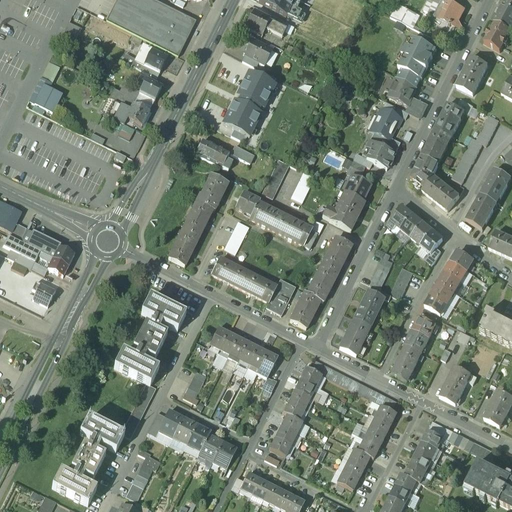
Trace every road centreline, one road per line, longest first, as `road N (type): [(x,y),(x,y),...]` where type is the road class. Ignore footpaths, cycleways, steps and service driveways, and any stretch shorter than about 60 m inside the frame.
road 1 (secondary): [(232,0),(115,227)]
road 2 (residential): [(212,295),(103,511)]
road 3 (secondary): [(0,458),(100,256)]
road 4 (residential): [(397,187),(489,0)]
road 5 (residential): [(314,348),(397,187)]
road 6 (residential): [(314,348),(427,406)]
